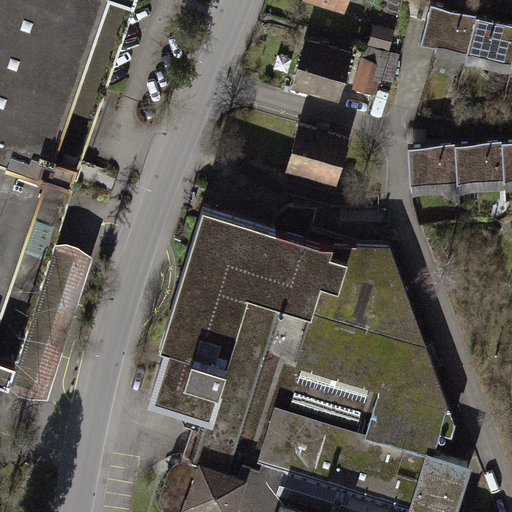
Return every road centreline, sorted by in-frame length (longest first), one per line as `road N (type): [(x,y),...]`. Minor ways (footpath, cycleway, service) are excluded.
road 1 (residential): [(209,78),(394,118),(403,216),(511,509)]
road 2 (residential): [(75,511),(147,230),(209,78)]
